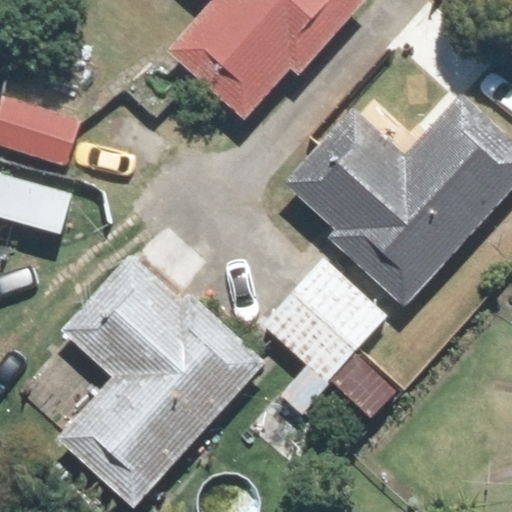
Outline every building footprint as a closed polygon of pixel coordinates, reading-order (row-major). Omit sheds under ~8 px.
[(0,0),(0,34),(7,41),(43,0),(0,0)] [(361,1),(360,0),(205,0),(209,3),(163,54),(240,122),(286,71),(293,77),(361,1)] [(324,239),(399,309),(511,188),(511,146),(458,96),(400,158),(351,113),(281,188),(330,233),(324,239)] [(0,163),(64,182),(80,120),(0,99),(0,163)] [(130,259),(59,334),(110,381),(54,441),(126,509),(260,366),(188,298),(180,306),(130,259)] [(261,324),(324,383),(383,320),(320,261),(261,324)]
